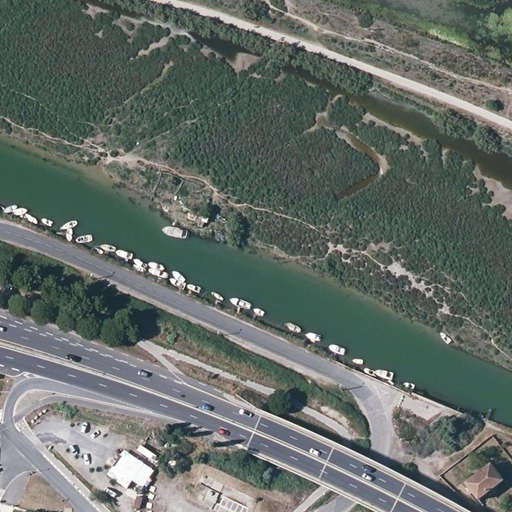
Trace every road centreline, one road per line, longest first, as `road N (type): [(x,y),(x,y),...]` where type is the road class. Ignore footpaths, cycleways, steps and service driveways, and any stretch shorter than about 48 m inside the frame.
road 1 (unclassified): [(331,511),(376,456),(381,436),(350,380),(0,229)]
road 2 (primary): [(440,511),(175,387),(0,330)]
road 3 (primary): [(86,379),(170,406),(401,511)]
